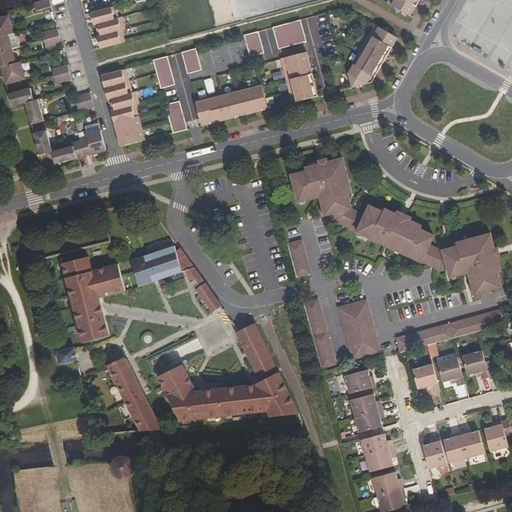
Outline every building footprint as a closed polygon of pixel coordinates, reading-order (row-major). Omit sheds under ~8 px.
[(36,11),(52,6),(49,0),(43,0),(34,3),(36,11)] [(387,0),(387,2),(411,16),(419,0),(387,0)] [(94,25),(97,24),(119,18),(116,6),(90,13),(94,25)] [(0,18),(0,36),(13,33),(8,16),(0,18)] [(97,24),(100,36),(123,30),(126,29),(123,17),(119,18),(97,24)] [(279,49),(306,41),(301,20),(273,27),(279,49)] [(375,24),(369,33),(393,47),(398,37),(375,24)] [(44,40),(59,35),(57,28),(42,33),(44,40)] [(97,37),(100,49),(126,42),(123,30),(100,36),(97,37)] [(250,56),(264,53),(258,31),(244,35),(250,56)] [(0,51),(12,48),(20,46),(16,32),(13,33),(0,36),(0,51)] [(369,33),(364,42),(387,56),(393,47),(369,33)] [(46,48),(62,44),(59,35),(44,40),(46,48)] [(364,42),(358,52),(381,66),(387,56),(364,42)] [(0,66),(2,67),(16,63),(12,48),(0,51),(0,66)] [(188,74),(202,70),(196,48),(182,52),(188,74)] [(283,70),(310,63),(307,51),(281,58),(283,70)] [(352,63),(354,64),(372,75),(375,77),(381,66),(358,52),(352,63)] [(167,56),(153,59),(161,88),(175,84),(167,56)] [(7,84),(26,79),(21,61),(16,63),(2,67),(7,84)] [(286,80),(313,74),(310,63),(283,70),(286,80)] [(349,73),(352,87),(367,83),(367,82),(368,81),(372,75),(354,64),(349,73)] [(54,76),(69,72),(67,65),(52,69),(54,76)] [(101,76),(104,87),(130,80),(127,69),(101,76)] [(56,84),(71,80),(69,72),(54,76),(56,84)] [(289,92),(316,85),(313,74),(286,80),(289,92)] [(107,99),(111,98),(133,92),(130,80),(104,87),(107,99)] [(249,88),(255,112),(263,110),(262,108),(267,107),(262,85),(249,88)] [(292,103),(318,96),(316,85),(289,92),(292,103)] [(13,106),(26,102),(34,100),(31,88),(9,94),(13,106)] [(246,114),(255,112),(249,88),(235,92),(241,114),(246,113),(246,114)] [(114,110),(136,104),(140,103),(136,91),(133,92),(111,98),(114,110)] [(77,104),(92,100),(90,92),(75,97),(77,104)] [(236,115),(241,114),(235,92),(222,95),(228,119),(236,117),(236,115)] [(220,121),(228,119),(222,95),(209,99),(215,121),(219,119),(220,121)] [(32,124),(44,121),(38,99),(34,100),(26,102),(32,124)] [(210,122),(215,121),(209,99),(196,102),(201,126),(211,124),(210,122)] [(79,111),(94,107),(92,100),(77,104),(79,111)] [(173,133),(187,130),(179,101),(166,105),(173,133)] [(114,123),(139,116),(136,104),(114,110),(111,111),(114,123)] [(117,134),(142,127),(139,116),(114,123),(117,134)] [(58,133),(67,132),(66,120),(57,121),(58,133)] [(146,140),(142,127),(117,134),(121,147),(146,140)] [(41,155),(53,152),(47,130),(35,133),(41,155)] [(84,156),(106,151),(100,130),(86,134),(87,139),(80,141),(84,156)] [(56,164),(84,156),(80,141),(73,143),(74,146),(53,152),(56,164)] [(495,250),(491,235),(456,244),(458,248),(443,252),(430,245),(434,237),(421,230),(423,227),(411,221),(412,219),(399,212),(398,215),(386,209),(385,212),(371,206),(367,214),(353,207),(349,193),(353,192),(343,157),(328,161),(328,159),(320,161),(321,163),(306,167),(307,171),(292,175),(300,202),(321,196),(327,215),(335,212),(337,221),(441,272),(447,270),(450,278),(469,273),(475,295),(502,287),(498,272),(501,272),(497,257),(500,256),(498,249),(495,250)] [(292,258),(297,276),(311,272),(302,240),(289,244),(292,258)] [(214,313),(223,306),(182,248),(177,251),(176,246),(132,259),(140,285),(188,270),(190,278),(214,313)] [(89,254),(62,261),(83,341),(110,334),(100,295),(126,288),(119,262),(93,269),(89,254)] [(316,346),(322,368),(336,364),(319,300),(304,303),(316,346)] [(381,352),(367,300),(339,308),(353,359),(381,352)] [(398,339),(401,353),(428,346),(453,339),(478,332),(505,325),(501,311),(398,339)] [(271,418),(300,414),(293,400),(282,377),(255,323),(240,330),(237,332),(261,382),(255,385),(196,392),(183,365),(158,376),(179,421),(268,412),(271,418)] [(430,346),(431,356),(439,354),(437,344),(430,346)] [(78,360),(74,347),(64,350),(57,351),(60,363),(76,360),(78,360)] [(123,350),(104,357),(139,432),(147,431),(161,429),(123,350)] [(490,378),(486,362),(483,351),(462,357),(467,376),(476,374),(477,377),(481,376),(482,380),(490,378)] [(458,358),(437,364),(442,383),(452,381),(453,384),(457,383),(457,387),(466,385),(458,358)] [(486,362),(490,378),(498,376),(493,361),(486,362)] [(0,375),(8,374),(5,362),(0,363),(0,375)] [(433,393),(441,391),(433,365),(412,371),(418,390),(427,388),(429,391),(432,390),(433,393)] [(350,394),(376,387),(374,378),(370,378),(368,371),(346,378),(350,394)] [(352,400),(356,418),(382,411),(381,404),(382,404),(381,401),(377,402),(374,394),(352,400)] [(382,411),(356,418),(355,418),(360,433),(369,430),(377,428),(382,427),(381,420),(385,418),(383,410),(382,411)] [(502,421),(507,437),(511,435),(511,428),(510,420),(508,419),(502,421)] [(509,446),(507,437),(502,421),(492,423),(493,427),(486,429),(492,451),(509,446)] [(377,428),(369,430),(371,438),(379,435),(377,428)] [(468,458),(485,453),(479,431),(472,433),(471,430),(461,432),(468,458)] [(450,463),(468,458),(461,432),(451,435),(452,438),(445,440),(450,463)] [(379,435),(371,438),(361,440),(366,455),(393,448),(394,448),(392,440),(387,442),(384,434),(379,435)] [(434,440),(430,441),(431,444),(424,446),(430,468),(448,464),(441,438),(434,440)] [(366,455),(371,472),(394,467),(392,459),(396,458),(395,454),(394,454),(393,448),(366,455)] [(122,454),(119,454),(116,456),(113,458),(113,459),(111,462),(110,465),(110,469),(111,472),(113,475),(115,477),(118,479),(121,480),(125,480),(128,479),(130,478),(132,477),(134,474),(137,468),(137,465),(136,462),(134,458),(131,456),(129,454),(125,454),(122,454)] [(439,468),(441,475),(451,473),(449,465),(439,468)] [(374,478),(378,496),(404,489),(401,479),(398,479),(396,472),(374,478)] [(404,489),(378,496),(382,511),(387,511),(405,507),(403,499),(407,498),(404,489)]
